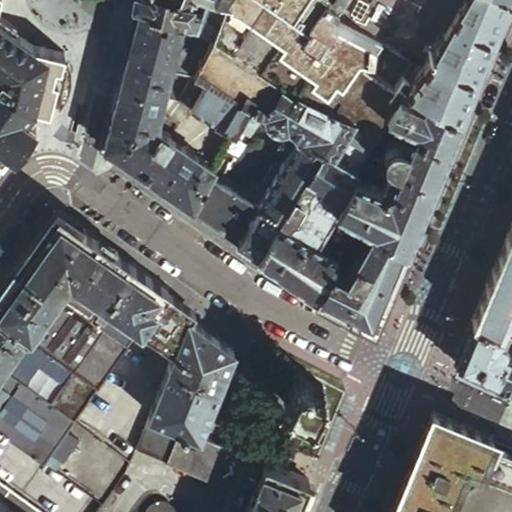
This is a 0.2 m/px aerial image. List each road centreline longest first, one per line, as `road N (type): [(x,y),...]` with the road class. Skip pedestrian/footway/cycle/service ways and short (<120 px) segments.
road 1 (residential): [(57,169),(258,300),(407,367)]
road 2 (residential): [(511,104),(407,367)]
road 3 (residential): [(407,367),(347,511)]
